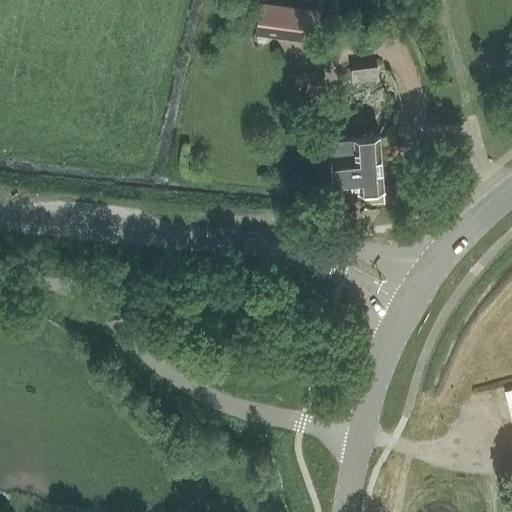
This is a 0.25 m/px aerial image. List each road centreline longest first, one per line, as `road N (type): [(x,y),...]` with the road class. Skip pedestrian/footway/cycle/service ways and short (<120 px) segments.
road 1 (tertiary): [(409,301),(344,264),(271,247),(0,219)]
road 2 (unclassified): [(302,423),(198,395),(84,299),(0,277)]
road 3 (tertiary): [(409,301),(475,218),(511,191)]
road 4 (tertiary): [(356,436),(375,370),(409,301)]
